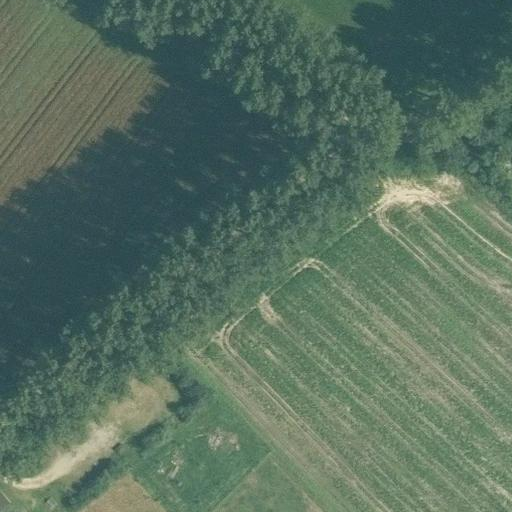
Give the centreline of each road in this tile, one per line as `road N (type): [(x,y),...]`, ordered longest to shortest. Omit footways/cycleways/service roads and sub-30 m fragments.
road 1 (unclassified): [(0,425),(365,123)]
road 2 (unclassified): [(365,123),(186,0)]
road 3 (unclassified): [(365,123),(401,138),(431,133),(511,73)]
